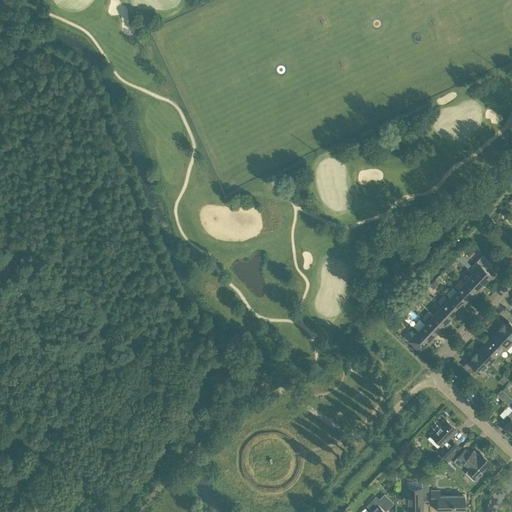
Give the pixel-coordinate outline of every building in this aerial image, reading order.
[(469,257),(476,249),(477,248),(471,242),(470,242),(462,251),(463,251),(469,257)] [(477,261),(481,265),(473,273),(484,284),(488,279),(491,281),(496,275),(490,268),(493,265),(482,255),(477,261)] [(465,281),(478,294),(481,291),(479,288),(484,284),(473,273),(465,281)] [(465,281),(457,290),(468,300),(473,295),(475,297),(478,294),(465,281)] [(428,301),(432,297),(425,290),(421,294),(428,301)] [(462,310),(466,307),(463,305),(468,300),(457,290),(449,298),(462,310)] [(452,317),(457,312),(459,314),(462,310),(449,298),(441,306),(452,317)] [(446,327),(450,324),(447,322),(452,317),(441,306),(433,315),(446,327)] [(436,333),(441,328),(443,330),(446,327),(433,315),(425,323),(436,333)] [(511,317),(509,320),(505,324),(504,323),(500,328),(511,339),(511,340),(511,317)] [(425,323),(417,331),(430,344),(434,340),(432,338),(436,333),(425,323)] [(511,344),(511,340),(511,339),(500,328),(495,333),(496,334),(493,337),(504,348),(504,347),(507,350),(511,344)] [(427,347),(430,344),(417,331),(409,340),(420,350),(425,345),(427,347)] [(504,348),(493,337),(490,341),(488,340),(484,344),(496,356),(504,348)] [(496,356),(484,344),(483,345),(485,346),(482,349),(480,348),(476,353),(488,364),(489,364),(496,356)] [(488,364),(476,353),(471,357),(473,359),(469,362),(475,368),(478,371),(481,374),(490,365),(489,364),(488,364)] [(502,390),(497,394),(502,399),(507,395),(502,390)] [(483,412),(489,418),(493,413),(487,408),(483,412)] [(511,411),(504,419),(507,422),(503,426),(511,434),(511,411)] [(457,430),(446,419),(439,426),(438,425),(437,424),(435,425),(434,426),(434,427),(434,429),(435,430),(431,435),(442,445),(437,450),(443,456),(453,445),(447,441),(457,430)] [(474,481),(477,477),(478,478),(492,463),(481,453),(478,455),(474,450),(469,455),(464,450),(453,461),(459,467),(462,463),(469,469),(466,472),(474,481)] [(397,464),(393,460),(388,465),(393,469),(397,464)] [(407,511),(419,511),(423,511),(423,501),(429,501),(429,477),(422,477),(423,488),(407,488),(407,511)] [(440,496),(440,490),(431,490),(432,502),(438,502),(438,511),(465,511),(465,495),(440,496)] [(385,511),(388,509),(394,503),(385,494),(378,500),(376,498),(367,506),(372,511),(370,511),(385,511)]
